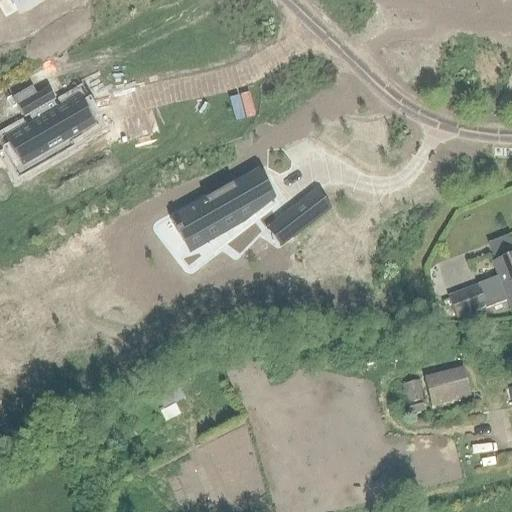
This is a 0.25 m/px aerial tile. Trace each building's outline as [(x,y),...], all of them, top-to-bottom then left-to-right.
[(9,0),(18,16),(47,0),(9,0)] [(413,5),(386,31),(416,63),(443,37),(413,5)] [(28,117),(32,115),(34,118),(36,121),(8,137),(18,154),(12,157),(22,174),(74,145),(72,140),(99,125),(82,95),(60,107),(57,101),(60,99),(52,86),(20,104),(28,117)] [(365,180),(377,157),(340,139),(328,161),(365,180)] [(191,254),(242,225),(274,200),(257,171),(171,219),(191,254)] [(314,190),(265,228),(280,248),(329,211),(314,190)] [(511,313),(511,256),(492,264),(498,278),(478,286),(486,308),(507,300),(511,314),(511,313)] [(478,286),(448,297),(456,319),(486,308),(478,286)] [(463,368),(424,378),(431,407),(471,398),(463,368)] [(174,380),(154,391),(160,402),(164,409),(174,404),(184,399),(179,390),(174,380)] [(402,385),(406,404),(423,400),(420,381),(402,385)] [(407,406),(409,415),(425,411),(422,402),(407,406)] [(164,409),(159,412),(164,422),(179,415),(174,404),(164,409)] [(511,511),(511,492),(439,508),(440,511),(511,511)]
